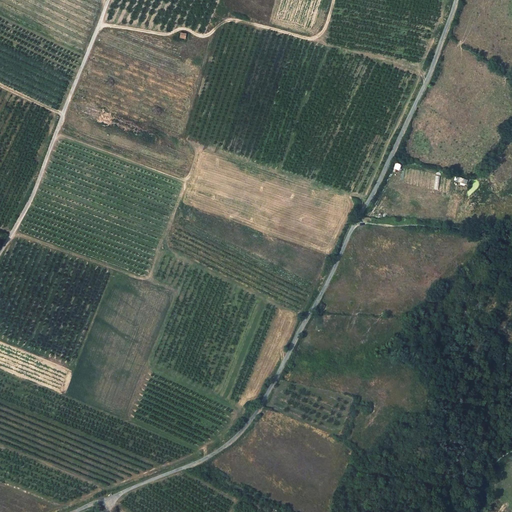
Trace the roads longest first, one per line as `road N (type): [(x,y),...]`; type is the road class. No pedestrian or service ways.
road 1 (unclassified): [(111,496),(204,458),(250,420),(377,187),(456,0)]
road 2 (residential): [(0,254),(35,191),(108,0)]
road 3 (track): [(98,26),(183,45),(233,20),(307,40),(326,27),(332,0)]
road 4 (track): [(355,222),(511,229)]
